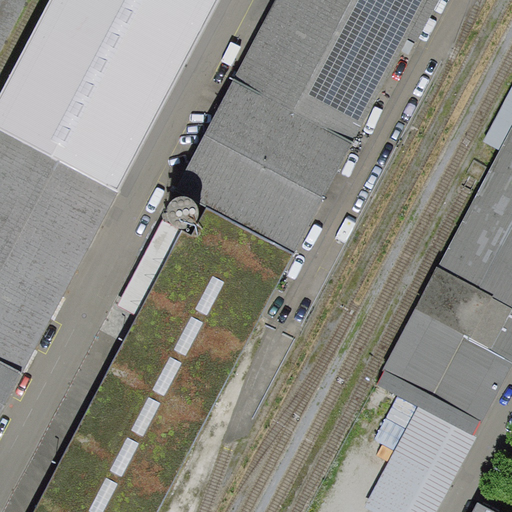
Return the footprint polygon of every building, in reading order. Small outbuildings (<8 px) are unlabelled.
[(215,0),(52,0),(0,98),(0,127),(116,188),(130,161),(215,0)] [(275,0),(234,80),(353,142),(397,58),(427,0),(275,0)] [(175,190),(207,207),(294,253),(301,240),(333,180),(353,142),(234,80),(221,103),(189,164),(175,190)] [(469,434),(511,353),(511,116),(374,383),(397,395),(469,434)] [(43,332),(117,191),(0,128),(0,360),(22,372),(43,332)] [(294,253),(207,207),(196,227),(192,235),(182,230),(32,511),(157,511),(226,380),(294,253)] [(0,412),(21,373),(0,361),(0,412)] [(361,504),(375,511),(432,511),(473,435),(397,395),(373,439),(390,449),(361,504)] [(494,511),(477,503),(472,511),(494,511)]
